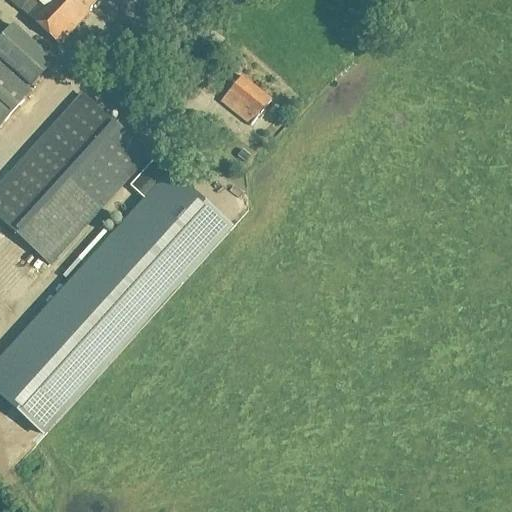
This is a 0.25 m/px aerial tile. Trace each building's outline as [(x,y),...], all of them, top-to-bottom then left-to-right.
[(88,12),(99,0),(8,0),(60,48),(90,14),(88,12)] [(0,41),(0,57),(32,87),(54,63),(14,27),(0,41)] [(191,55),(169,83),(189,99),(211,71),(191,55)] [(0,127),(30,94),(0,66),(0,127)] [(252,127),(272,101),(242,77),(221,103),(252,127)] [(0,219),(51,266),(150,157),(83,96),(0,187),(0,219)] [(130,187),(144,200),(0,358),(0,397),(44,438),(231,231),(234,228),(213,209),(170,170),(168,173),(154,160),(130,187)]
